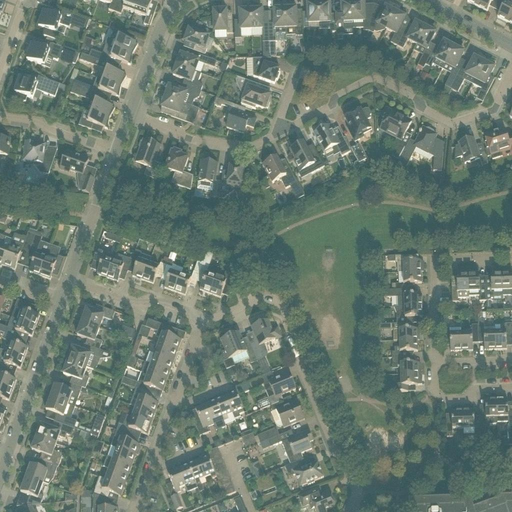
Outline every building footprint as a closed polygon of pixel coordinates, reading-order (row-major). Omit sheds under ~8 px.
[(99,0),(99,1),(110,5),(108,11),(115,13),(119,2),(114,0),(99,0)] [(126,0),(125,4),(119,2),(115,13),(121,15),(123,10),(135,14),(139,0),(126,0)] [(139,0),(135,14),(146,18),(144,24),(150,26),(157,8),(151,6),(153,0),(152,0),(139,0)] [(342,15),(336,15),(337,34),(344,33),(344,30),(353,30),(353,23),(352,0),(342,3),(342,4),(342,15)] [(369,32),(373,14),(364,14),(364,3),(363,3),(364,2),(352,0),(353,23),(354,29),(363,29),(363,32),(369,32)] [(493,0),(495,0),(499,2),(500,0),(480,0),(477,8),(487,13),(493,0)] [(497,18),(507,23),(511,13),(511,0),(500,0),(499,2),(504,5),(497,18)] [(330,34),(337,34),(336,15),(330,16),(330,4),(329,2),(330,2),(330,1),(319,4),(319,24),(319,31),(330,30),(330,34)] [(319,24),(319,4),(307,2),(307,3),(308,3),(307,5),(308,14),(302,14),(303,21),(303,30),(309,29),(309,24),(319,24)] [(386,30),(396,13),(387,5),(386,6),(387,6),(385,8),(380,18),(373,14),(369,32),(373,35),(378,26),(386,30)] [(286,35),(285,9),(273,7),(273,8),(274,8),(274,10),(274,22),(268,22),(269,43),(286,43),(286,37),(286,35)] [(303,21),(296,21),(296,20),(296,10),(295,7),(296,7),(285,9),(286,35),(286,37),(296,37),(304,37),(303,30),(303,21)] [(241,31),(252,31),(251,8),(240,11),(240,12),(240,22),(234,22),(235,40),(241,40),(241,31)] [(262,44),(269,43),(268,22),(262,23),(262,11),(262,10),(251,8),(252,31),(262,30),(262,44)] [(214,22),(214,23),(209,23),(209,29),(215,29),(215,33),(226,32),(226,35),(233,35),(232,22),(226,22),(226,12),(225,10),(226,10),(226,9),(211,13),(214,22)] [(69,29),(72,22),(78,25),(80,18),(62,12),(60,18),(41,11),(39,25),(38,27),(44,30),(43,37),(56,41),(59,34),(57,34),(60,25),(69,29)] [(407,16),(396,13),(386,30),(396,35),(391,44),(397,47),(404,33),(406,29),(401,27),(405,18),(406,16),(407,16)] [(409,36),(404,33),(397,47),(403,50),(408,41),(416,46),(417,46),(427,26),(416,23),(416,24),(409,36)] [(428,49),(431,43),(435,34),(435,33),(427,26),(417,46),(416,46),(413,52),(418,54),(421,48),(426,51),(427,51),(428,49)] [(193,52),(202,55),(205,56),(207,50),(204,49),(208,38),(198,35),(198,34),(190,29),(182,42),(183,42),(183,41),(185,43),(195,46),(193,52)] [(114,49),(113,49),(132,56),(138,46),(137,45),(137,46),(135,45),(126,41),(124,41),(126,35),(114,31),(110,40),(108,39),(106,46),(114,49)] [(445,65),(455,45),(444,42),(444,43),(438,54),(433,52),(426,66),(431,69),(433,66),(442,70),(445,65)] [(62,49),(60,48),(50,45),(48,51),(32,45),(30,45),(29,44),(27,58),(27,60),(45,67),(48,58),(57,62),(58,60),(62,49)] [(455,45),(445,65),(455,70),(464,53),(464,52),(455,45)] [(62,49),(58,60),(72,66),(73,65),(75,66),(79,55),(62,49)] [(131,67),(132,56),(113,49),(110,59),(128,66),(130,66),(131,67)] [(426,66),(433,52),(428,49),(427,51),(426,51),(418,67),(424,70),(426,66)] [(95,60),(104,63),(106,57),(92,51),(89,58),(95,60)] [(93,66),(95,60),(89,58),(82,55),(80,61),(93,66)] [(217,63),(197,55),(195,61),(181,56),(180,56),(174,65),(195,73),(198,63),(215,69),(217,63)] [(465,76),(475,81),(484,63),(475,56),(476,57),(474,59),(465,76)] [(267,60),(253,60),(253,78),(274,85),(276,82),(277,82),(280,75),(278,74),(280,70),(267,66),(267,60)] [(485,98),(494,81),(489,78),(494,69),(494,67),(495,67),(495,66),(484,63),(475,81),(472,86),(481,90),(479,95),(485,98)] [(182,86),(200,93),(202,87),(198,83),(201,75),(195,73),(174,65),(173,76),(173,77),(184,81),(182,86)] [(121,88),(127,78),(126,77),(126,78),(124,77),(106,70),(102,80),(102,81),(121,88)] [(420,81),(428,85),(432,78),(424,73),(420,81)] [(451,90),(458,77),(452,74),(445,87),(446,88),(443,93),(449,95),(451,90)] [(15,91),(14,102),(26,103),(27,98),(33,100),(36,91),(46,95),(55,98),(60,86),(48,81),(38,78),(36,84),(20,78),(18,78),(18,77),(17,77),(15,91)] [(458,77),(451,90),(458,94),(465,80),(458,77)] [(263,88),(239,79),(235,78),(237,85),(242,97),(241,105),(246,107),(255,110),(256,107),(265,111),(266,109),(267,109),(270,103),(267,102),(268,99),(269,100),(270,97),(261,93),(263,88)] [(119,99),(121,88),(102,81),(102,80),(97,79),(94,89),(98,90),(97,95),(109,99),(110,95),(116,98),(118,98),(119,99)] [(73,88),(83,92),(85,86),(75,82),(73,88)] [(200,93),(182,86),(182,87),(183,87),(181,92),(169,88),(168,88),(162,97),(183,104),(192,107),(194,102),(197,99),(198,100),(201,93),(200,93)] [(81,98),(83,92),(73,88),(70,94),(81,98)] [(194,126),(199,110),(192,107),(183,104),(162,97),(161,108),(162,108),(161,108),(173,113),(171,118),(186,123),(194,126)] [(223,102),(216,99),(213,106),(220,109),(223,102)] [(94,102),(90,113),(109,120),(115,110),(114,109),(114,110),(112,109),(94,102)] [(247,117),(234,112),(236,107),(229,104),(226,111),(227,111),(224,119),(230,121),(227,129),(244,135),(247,127),(253,129),(257,120),(247,117)] [(108,131),(109,120),(90,113),(85,110),(81,120),(79,127),(91,131),(93,125),(105,130),(107,130),(108,131)] [(352,138),(355,144),(365,139),(364,137),(372,132),(367,121),(371,119),(369,117),(371,116),(368,110),(366,111),(366,110),(361,112),(361,111),(358,112),(357,110),(351,113),(352,115),(348,117),(349,119),(346,121),(349,128),(347,129),(352,138)] [(402,142),(407,132),(411,123),(403,119),(403,120),(397,117),(398,116),(386,110),(382,118),(386,120),(380,131),(402,142)] [(336,147),(342,158),(351,153),(343,139),(337,142),(329,127),(322,131),(320,129),(315,132),(315,134),(314,135),(324,153),(336,147)] [(435,153),(436,141),(435,140),(437,136),(434,135),(433,132),(429,130),(426,130),(423,129),(421,133),(420,132),(419,134),(420,134),(415,144),(410,141),(406,148),(399,161),(398,164),(406,168),(416,149),(434,158),(433,172),(442,173),(443,154),(435,153)] [(511,140),(509,137),(507,138),(505,132),(498,134),(498,132),(485,136),(487,143),(485,144),(487,150),(485,150),(487,158),(491,156),(492,160),(502,157),(501,152),(510,149),(510,147),(511,146),(511,140)] [(0,156),(8,157),(10,141),(0,139),(0,156)] [(484,154),(479,156),(474,139),(458,144),(459,146),(455,147),(455,160),(463,158),(465,164),(480,160),(482,167),(488,165),(484,154)] [(137,159),(135,164),(144,167),(147,168),(144,177),(155,181),(161,166),(154,163),(160,147),(143,141),(142,143),(141,143),(139,148),(141,149),(137,159)] [(311,160),(303,144),(302,145),(300,143),(293,147),(294,149),(290,151),(296,162),(294,162),(300,173),(308,169),(312,175),(325,168),(318,156),(311,160)] [(40,175),(43,175),(49,176),(53,164),(45,163),(47,153),(44,152),(45,146),(26,144),(26,147),(23,149),(25,153),(24,162),(33,164),(33,166),(40,175)] [(399,161),(406,148),(399,144),(392,158),(399,161)] [(351,149),(359,164),(367,160),(359,146),(351,149)] [(83,177),(89,161),(76,157),(77,155),(66,152),(60,169),(83,177)] [(172,153),(166,170),(175,173),(174,178),(180,180),(178,187),(191,192),(193,177),(183,174),(188,159),(181,157),(181,155),(174,152),(174,154),(172,153)] [(272,184),(279,181),(281,182),(285,190),(297,184),(295,180),(290,171),(284,174),(281,167),(278,167),(279,164),(276,159),(263,166),(272,184)] [(219,200),(222,183),(215,182),(217,165),(201,163),(198,183),(197,191),(212,193),(212,198),(219,199),(219,200)] [(227,184),(222,183),(219,200),(223,200),(234,192),(235,188),(244,190),(246,178),(243,177),(244,169),(230,167),(227,184)] [(89,195),(95,180),(87,178),(82,192),(89,195)] [(107,232),(104,237),(121,244),(123,239),(107,232)] [(10,248),(3,267),(15,271),(22,251),(29,254),(31,250),(35,237),(28,234),(24,247),(12,243),(10,248)] [(0,236),(0,267),(1,268),(2,267),(3,267),(10,248),(4,246),(6,238),(0,236)] [(42,239),(35,237),(31,250),(37,252),(35,257),(29,273),(40,277),(49,253),(38,250),(42,239)] [(97,276),(107,279),(113,263),(114,263),(116,257),(108,254),(108,255),(105,254),(106,252),(98,249),(93,263),(101,265),(97,276)] [(143,281),(149,265),(151,259),(141,255),(141,254),(135,252),(132,261),(131,265),(136,267),(132,278),(143,281)] [(58,257),(49,253),(40,277),(50,281),(54,270),(62,272),(67,259),(59,256),(58,257)] [(398,274),(403,274),(421,273),(424,273),(423,263),(421,263),(421,262),(409,262),(409,257),(395,257),(395,263),(398,263),(398,274)] [(127,274),(131,265),(132,261),(126,259),(123,266),(114,263),(113,263),(107,279),(118,283),(122,272),(127,274)] [(159,269),(149,265),(143,281),(153,285),(157,276),(159,269)] [(200,291),(210,295),(216,279),(206,275),(209,267),(203,265),(200,275),(198,279),(203,281),(200,291)] [(503,297),(502,271),(492,272),(492,275),(491,275),(491,285),(485,285),(486,302),(494,302),(493,299),(495,298),(503,297)] [(511,274),(511,271),(502,271),(503,297),(510,297),(511,298),(511,274)] [(164,289),(175,293),(181,276),(170,273),(168,280),(164,289)] [(194,289),(198,279),(200,275),(194,273),(191,280),(181,276),(175,293),(185,297),(189,287),(194,289)] [(421,284),(421,273),(403,274),(404,285),(421,284)] [(469,300),(469,298),(468,276),(468,273),(458,273),(458,276),(457,276),(457,289),(451,289),(452,303),(458,303),(458,300),(469,300)] [(480,302),(481,302),(486,302),(485,285),(480,286),(479,276),(478,276),(478,273),(468,273),(468,276),(469,298),(480,298),(480,302)] [(232,290),(237,277),(229,275),(226,282),(216,279),(210,295),(221,299),(225,288),(232,290)] [(397,298),(397,308),(422,307),(422,296),(400,297),(400,291),(396,291),(383,291),(384,298),(397,298)] [(39,317),(29,313),(31,306),(17,301),(15,309),(23,312),(19,321),(36,327),(39,317)] [(422,318),(422,307),(397,308),(394,308),(394,309),(397,316),(397,325),(406,325),(412,325),(412,319),(422,318)] [(112,322),(115,313),(101,308),(98,314),(87,310),(86,312),(84,312),(82,317),(84,317),(82,323),(99,329),(103,319),(112,322)] [(32,338),(36,327),(19,321),(12,319),(6,335),(19,340),(21,334),(32,338)] [(495,351),(495,333),(494,333),(494,328),(484,329),(484,326),(483,326),(483,320),(478,320),(478,326),(478,340),(484,340),(484,351),(495,351)] [(146,328),(145,328),(146,329),(158,333),(161,325),(148,321),(146,328)] [(247,336),(248,339),(250,346),(257,362),(265,359),(260,347),(275,340),(276,342),(281,339),(277,329),(272,331),(268,321),(251,328),(253,333),(247,336)] [(99,329),(82,323),(77,337),(87,340),(85,346),(98,351),(99,351),(102,343),(95,340),(99,329)] [(161,339),(159,345),(178,351),(181,341),(172,337),(174,330),(161,325),(158,333),(156,338),(161,339)] [(419,341),(419,330),(406,331),(406,325),(397,325),(391,325),(391,331),(393,331),(393,342),(399,342),(417,341),(419,341)] [(495,333),(495,351),(507,351),(506,339),(511,338),(511,335),(511,325),(506,325),(498,333),(495,333)] [(461,334),(461,352),(473,352),(472,340),(478,340),(478,326),(472,326),(472,334),(461,334)] [(123,327),(120,336),(132,341),(136,332),(123,327)] [(461,352),(461,334),(461,329),(450,330),(450,328),(444,328),(444,335),(450,335),(450,353),(461,352)] [(251,365),(257,362),(250,346),(248,339),(242,341),(239,334),(221,341),(225,352),(220,354),(226,371),(235,367),(232,359),(246,353),(251,365)] [(28,349),(17,345),(19,340),(6,335),(4,341),(11,344),(8,353),(8,354),(24,360),(28,349)] [(418,353),(417,341),(399,342),(400,353),(418,353)] [(159,345),(155,355),(174,362),(178,351),(159,345)] [(98,351),(85,346),(84,346),(82,352),(73,349),(68,362),(84,368),(87,369),(94,372),(98,369),(102,356),(101,352),(99,351),(98,351)] [(20,370),(24,360),(8,354),(8,353),(0,350),(0,359),(0,360),(0,361),(0,369),(8,372),(10,366),(20,370)] [(155,355),(152,365),(170,372),(174,362),(155,355)] [(135,371),(139,361),(131,358),(127,368),(135,371)] [(84,368),(68,362),(63,375),(72,378),(70,384),(71,385),(85,390),(90,379),(87,378),(84,377),(87,369),(84,368)] [(400,365),(401,376),(422,375),(421,365),(418,365),(418,364),(400,365)] [(167,382),(170,372),(152,365),(148,376),(167,382)] [(0,387),(12,392),(16,381),(6,377),(8,372),(0,369),(0,387)] [(281,396),(296,390),(292,382),(293,382),(292,381),(291,381),(288,375),(268,383),(274,397),(269,399),(272,407),(279,404),(283,402),(281,396)] [(408,393),(408,387),(419,387),(419,386),(421,386),(422,375),(401,376),(401,387),(396,387),(393,387),(393,393),(408,393)] [(163,393),(167,382),(148,376),(146,381),(141,380),(139,380),(138,384),(123,379),(121,385),(136,390),(151,395),(153,390),(163,393)] [(246,394),(266,385),(263,377),(242,386),(246,394)] [(55,387),(50,399),(75,408),(81,393),(85,395),(87,391),(85,390),(71,385),(68,392),(55,387)] [(0,398),(9,402),(12,392),(0,387),(0,398)] [(140,398),(136,408),(155,415),(159,404),(149,401),(151,395),(136,390),(134,396),(140,398)] [(230,395),(225,397),(235,421),(241,418),(239,415),(244,413),(240,404),(236,395),(230,397),(230,395)] [(234,418),(225,397),(221,399),(221,401),(216,403),(224,422),(228,420),(234,418)] [(64,418),(68,406),(50,399),(46,411),(59,416),(57,423),(75,430),(77,422),(64,418)] [(486,419),(497,419),(496,401),(485,401),(486,419)] [(511,426),(511,411),(508,412),(508,401),(496,401),(497,419),(497,423),(508,423),(508,427),(511,426)] [(304,421),(297,402),(281,409),(279,404),(272,407),(270,407),(272,413),(277,411),(279,418),(274,420),(276,425),(277,426),(278,427),(279,427),(280,428),(281,428),(283,427),(284,429),(295,425),(304,421)] [(214,426),(224,422),(216,403),(211,405),(210,403),(205,405),(214,426)] [(200,437),(209,434),(211,433),(208,428),(214,426),(205,405),(201,407),(201,409),(196,411),(199,421),(194,423),(200,437)] [(136,408),(132,418),(151,425),(155,415),(136,408)] [(452,430),(463,430),(463,412),(452,412),(452,423),(446,424),(447,438),(452,438),(452,430)] [(463,412),(463,430),(474,429),(474,422),(474,412),(463,412)] [(134,431),(147,436),(151,425),(132,418),(127,416),(123,427),(119,425),(117,431),(132,437),(134,431)] [(41,426),(36,438),(56,445),(59,437),(65,440),(67,435),(72,437),(75,430),(57,423),(54,422),(54,423),(56,424),(54,430),(41,426)] [(101,426),(95,423),(91,435),(97,437),(101,426)] [(268,441),(279,437),(276,429),(257,437),(260,444),(264,443),(268,441)] [(121,439),(117,450),(136,456),(138,456),(141,448),(139,448),(139,446),(130,442),(132,437),(117,431),(115,437),(119,439),(121,439)] [(301,455),(312,450),(308,442),(312,440),(309,432),(294,438),(291,432),(279,437),(268,441),(271,448),(282,444),(290,465),(303,460),(301,455)] [(253,434),(241,439),(244,444),(255,440),(253,434)] [(58,468),(63,455),(53,451),(56,445),(36,438),(36,440),(34,440),(32,445),(34,446),(32,451),(45,455),(42,462),(41,461),(41,462),(43,463),(58,468)] [(257,446),(255,440),(244,444),(246,450),(257,446)] [(93,453),(97,454),(100,456),(104,445),(97,443),(93,453)] [(220,454),(218,449),(206,453),(209,459),(220,454)] [(132,466),(136,456),(117,450),(113,460),(132,466)] [(222,460),(220,454),(209,459),(211,464),(222,460)] [(217,478),(216,475),(213,470),(211,464),(209,459),(203,461),(202,459),(198,461),(205,479),(211,476),(212,480),(217,478)] [(128,477),(132,466),(113,460),(110,470),(128,477)] [(224,465),(222,460),(211,464),(213,470),(224,465)] [(303,460),(290,465),(284,468),(289,478),(295,475),(300,488),(307,485),(308,486),(314,484),(314,482),(323,478),(318,464),(302,470),(299,462),(303,461),(303,460)] [(194,465),(188,467),(196,486),(200,485),(199,481),(205,479),(198,461),(193,463),(194,465)] [(53,481),(58,468),(43,463),(41,469),(31,466),(29,471),(27,470),(25,476),(27,476),(26,478),(43,484),(45,478),(53,481)] [(227,471),(224,465),(213,470),(216,475),(227,471)] [(196,486),(188,467),(183,469),(182,467),(178,469),(185,487),(188,493),(197,490),(196,486)] [(179,489),(185,487),(178,469),(173,471),(174,473),(168,475),(176,494),(181,492),(179,489)] [(110,470),(106,480),(125,487),(128,477),(110,470)] [(229,477),(227,471),(216,475),(217,478),(218,481),(229,477)] [(231,482),(229,477),(218,481),(220,487),(231,482)] [(30,497),(26,507),(32,507),(41,506),(44,497),(39,496),(43,484),(26,478),(26,479),(24,479),(22,484),(24,485),(21,494),(30,497)] [(121,498),(125,487),(106,480),(104,486),(100,485),(97,485),(94,494),(107,499),(109,494),(121,498)] [(233,488),(231,482),(220,487),(222,492),(233,488)] [(233,488),(222,492),(225,498),(236,493),(233,488)] [(329,492),(322,495),(319,489),(299,498),(303,508),(309,505),(311,511),(314,510),(315,511),(325,511),(326,511),(335,507),(329,492)] [(107,509),(107,499),(94,494),(93,498),(93,511),(118,511),(119,510),(107,509)] [(171,498),(176,511),(183,509),(177,496),(171,498)] [(511,511),(511,497),(495,498),(496,502),(474,510),(471,502),(467,503),(465,499),(409,501),(408,511),(511,511)] [(245,511),(240,499),(234,501),(238,511),(245,511)]
